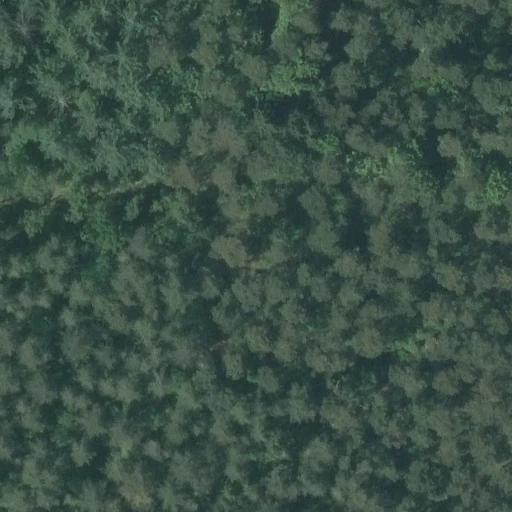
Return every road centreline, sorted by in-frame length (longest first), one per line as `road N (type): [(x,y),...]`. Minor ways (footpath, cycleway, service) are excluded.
road 1 (track): [(402,511),(300,0)]
road 2 (track): [(330,156),(0,196)]
